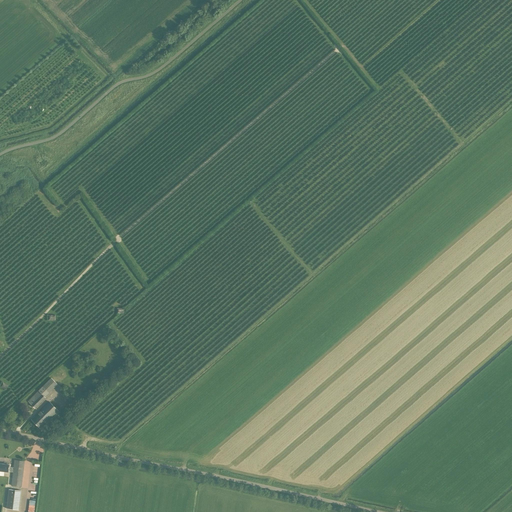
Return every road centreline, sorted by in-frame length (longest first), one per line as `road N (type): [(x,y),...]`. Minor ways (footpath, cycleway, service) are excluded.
road 1 (track): [(416,89),(461,143),(120,441),(86,437),(83,447)]
road 2 (track): [(341,48),(119,239),(0,357)]
road 3 (unclassified): [(389,511),(0,430)]
